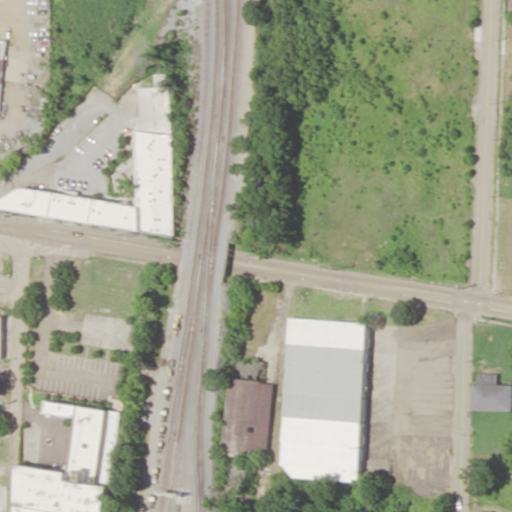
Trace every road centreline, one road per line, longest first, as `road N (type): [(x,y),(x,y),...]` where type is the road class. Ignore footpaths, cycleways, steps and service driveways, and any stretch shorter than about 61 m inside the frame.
road 1 (residential): [(511,308),(0,229)]
road 2 (residential): [(490,0),(476,303)]
road 3 (residential): [(23,233),(12,511)]
road 4 (residential): [(463,301),(459,511)]
